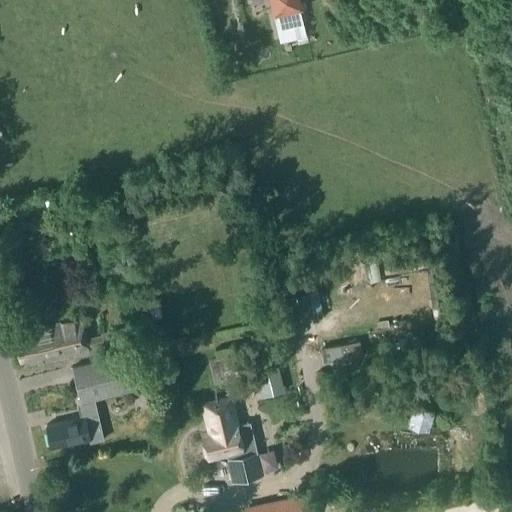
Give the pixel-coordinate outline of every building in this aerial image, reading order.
[(270,0),(274,15),(303,8),(301,0),(270,0)] [(105,212),(96,214),(98,224),(107,222),(105,212)] [(311,314),(307,294),(287,297),(291,318),(311,314)] [(31,364),(89,351),(88,346),(104,342),(107,353),(136,347),(133,331),(131,324),(101,331),(101,333),(86,337),(82,320),(31,331),(32,338),(18,341),(22,361),(30,359),(31,364)] [(152,386),(143,349),(127,353),(72,367),(84,416),(47,425),(53,446),(88,438),(90,443),(104,440),(95,399),(136,389),(132,372),(139,371),(143,388),(152,386)] [(262,392),(283,387),(278,367),(258,372),(262,392)] [(230,396),(204,403),(208,420),(214,418),(217,429),(203,433),(209,456),(228,452),(235,480),(261,473),(249,422),(237,425),(230,396)] [(417,403),(411,423),(431,428),(437,408),(417,403)] [(255,511),(309,511),(307,500),(255,511)]
